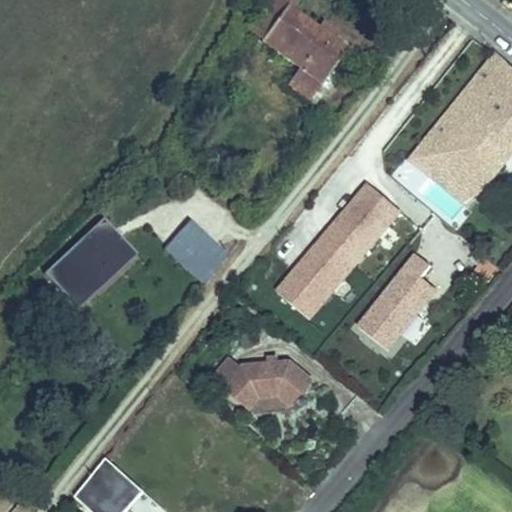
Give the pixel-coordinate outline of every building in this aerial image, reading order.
[(272,0),(249,32),(301,69),(289,85),(310,100),(346,49),(332,39),(328,36),(325,40),(316,33),(319,29),(290,9),(295,0),(272,0)] [(319,29),(316,33),(325,40),(328,36),(332,39),(337,33),(323,23),(319,29)] [(499,132),(511,141),(511,71),(496,56),(420,150),(438,165),(448,153),(446,152),(459,135),(482,153),(499,132)] [(412,161),(463,202),(484,189),(511,153),(511,141),(499,132),(482,153),(459,135),(446,152),(448,153),(438,165),(420,150),(412,161)] [(366,253),(401,212),(369,185),(347,210),(353,214),(348,220),(343,216),(334,226),(366,253)] [(353,214),(347,210),(343,216),(348,220),(353,214)] [(44,275),(78,311),(97,293),(89,285),(123,253),(106,235),(112,229),(103,219),(44,275)] [(192,221),(165,250),(198,281),(204,274),(210,279),(214,275),(212,273),(228,255),(192,221)] [(366,253),(334,226),(323,239),(355,266),(366,253)] [(89,285),(97,293),(137,255),(112,229),(106,235),(123,253),(89,285)] [(323,239),(313,251),(345,278),(355,266),(323,239)] [(310,319),(345,278),(313,251),(304,261),(309,266),(305,271),(299,267),(278,292),(310,319)] [(487,280),(497,267),(479,253),(469,267),(487,280)] [(359,327),(388,351),(437,290),(422,278),(431,267),(416,255),(359,327)] [(309,266),(304,261),(299,267),(305,271),(309,266)] [(225,389),(241,370),(230,360),(214,380),(225,389)] [(291,407),(312,382),(290,363),(243,367),(241,370),(225,389),(250,410),(259,399),(279,397),(291,407)] [(127,511),(144,493),(106,460),(75,498),(90,511),(127,511)]
